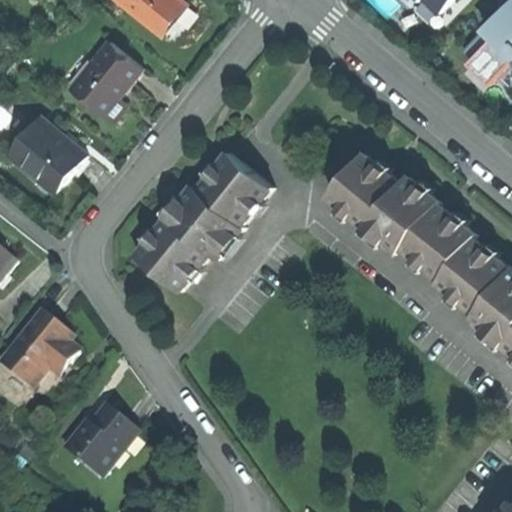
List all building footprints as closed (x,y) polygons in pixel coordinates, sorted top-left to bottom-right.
[(120,0),(168,38),(192,7),(183,0),(120,0)] [(420,0),(422,2),(423,0),(427,0),(442,14),(455,0),(420,0)] [(499,78),(511,90),(511,7),(470,50),(480,59),(499,78)] [(76,90),(107,115),(122,96),(127,90),(132,83),(134,85),(147,69),(114,43),(76,90)] [(494,84),(499,78),(480,59),(474,65),(494,84)] [(133,104),(122,96),(107,115),(117,123),(133,104)] [(13,157),(60,195),(76,175),(91,157),(44,119),(13,157)] [(141,257),(185,292),(215,254),(222,260),(249,228),(246,226),(277,189),(234,154),(202,192),(197,188),(172,219),(141,257)] [(511,347),(511,266),(507,263),(479,240),(482,236),(456,216),(444,206),(446,203),(413,177),(407,185),(370,155),(335,198),(405,254),(409,249),(447,280),(444,283),(482,314),(478,319),(511,347)] [(0,286),(20,263),(1,247),(0,246),(0,286)] [(8,360),(38,385),(55,365),(67,374),(86,350),(75,340),(77,338),(64,327),(46,313),(8,360)] [(70,450),(106,479),(143,433),(127,420),(111,407),(95,426),(92,423),(70,450)] [(12,463),(23,471),(29,463),(18,455),(12,463)]
